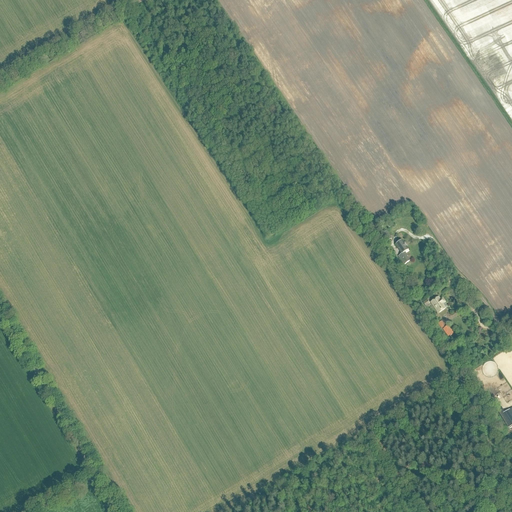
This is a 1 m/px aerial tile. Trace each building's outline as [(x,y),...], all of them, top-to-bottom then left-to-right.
[(400,239),(406,237),(403,231),(398,234),(400,239)] [(387,232),(383,234),(388,241),(391,239),(387,232)] [(396,245),(400,252),(402,254),(399,257),(404,265),(409,262),(407,257),(408,257),(405,253),(409,250),(402,241),(396,245)] [(439,312),(445,308),(441,303),(443,303),(439,298),(432,303),(435,308),(436,307),(439,312)] [(443,330),(449,337),(453,334),(448,326),(443,330)] [(497,410),(509,429),(511,426),(511,413),(510,410),(505,413),(501,407),(497,410)]
